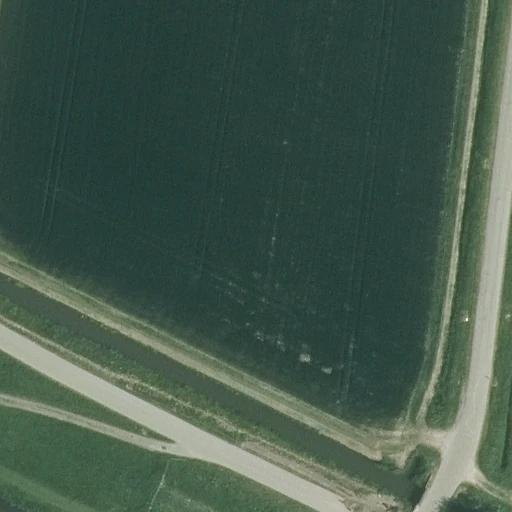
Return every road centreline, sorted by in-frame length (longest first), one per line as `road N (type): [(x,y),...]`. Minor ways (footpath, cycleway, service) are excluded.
road 1 (unclassified): [(429,511),(465,435),(476,381),(511,83)]
road 2 (unclassified): [(342,511),(0,334)]
road 3 (track): [(241,466),(0,399)]
